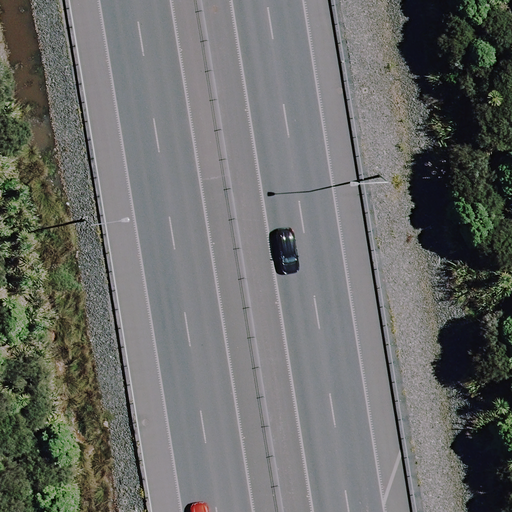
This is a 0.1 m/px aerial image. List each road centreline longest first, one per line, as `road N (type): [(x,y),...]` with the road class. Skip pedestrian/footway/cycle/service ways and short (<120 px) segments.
road 1 (motorway): [(229,511),(141,0)]
road 2 (motorway): [(266,0),(350,511)]
